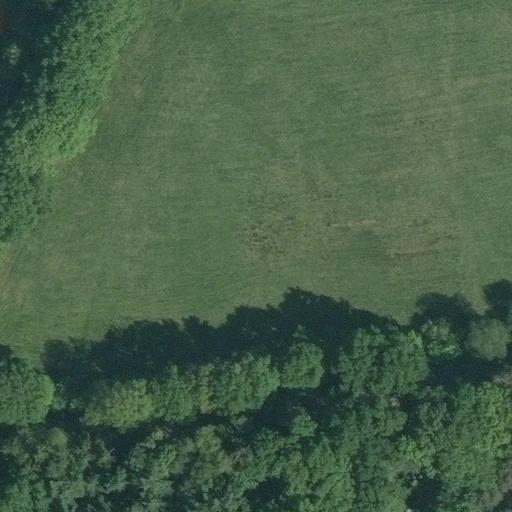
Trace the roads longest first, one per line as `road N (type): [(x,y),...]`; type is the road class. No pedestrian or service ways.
road 1 (unclassified): [(511,365),(169,425),(109,431),(0,424)]
road 2 (unclassified): [(0,158),(77,0)]
